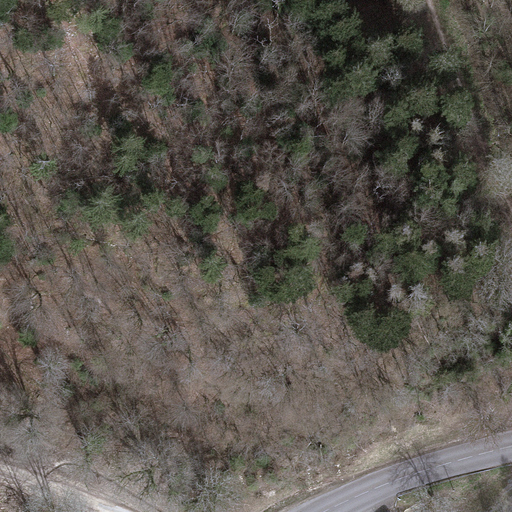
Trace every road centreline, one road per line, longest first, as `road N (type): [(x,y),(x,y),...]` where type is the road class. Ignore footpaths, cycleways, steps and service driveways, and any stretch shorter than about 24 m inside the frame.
road 1 (track): [(511,214),(467,120),(428,0)]
road 2 (secondary): [(511,446),(321,511)]
